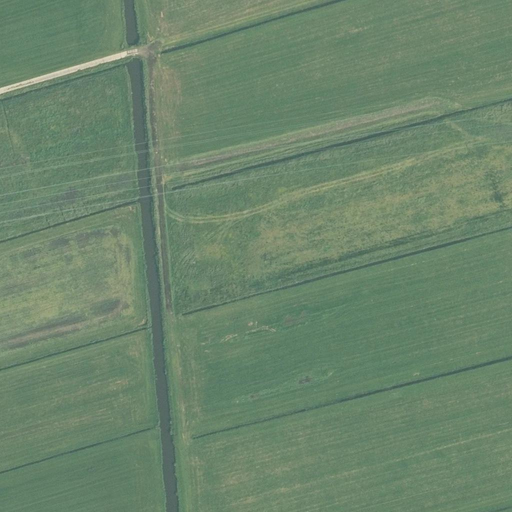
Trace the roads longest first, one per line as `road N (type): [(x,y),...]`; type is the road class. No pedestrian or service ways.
road 1 (track): [(152,44),(192,511)]
road 2 (track): [(0,91),(152,44)]
road 3 (track): [(152,44),(297,0)]
